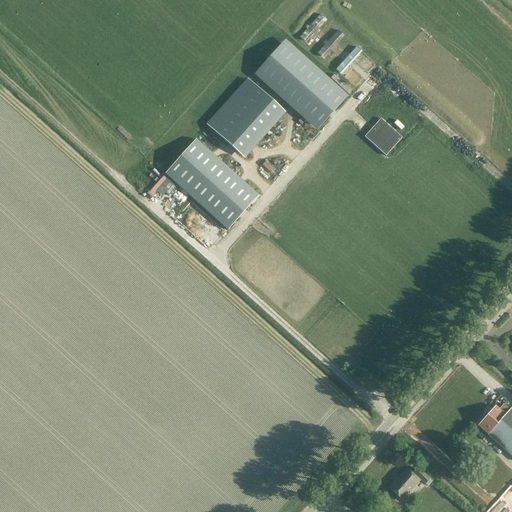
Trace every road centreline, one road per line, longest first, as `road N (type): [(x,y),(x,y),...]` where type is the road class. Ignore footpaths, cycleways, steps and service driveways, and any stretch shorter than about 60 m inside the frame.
road 1 (unknown): [(511,168),(392,68),(378,70),(227,235),(238,264),(401,411)]
road 2 (tertiary): [(311,511),(511,287)]
